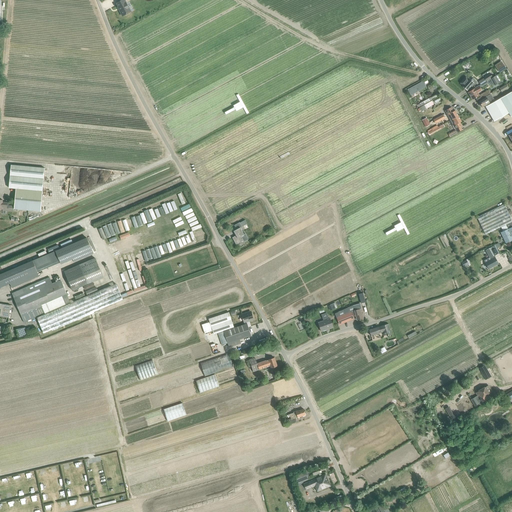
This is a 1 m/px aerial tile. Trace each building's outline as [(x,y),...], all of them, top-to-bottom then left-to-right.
[(118,7),(122,16),(130,12),(124,0),(122,0),(117,3),(118,7)] [(502,63),(496,67),(500,72),(506,68),(502,63)] [(484,78),(479,82),(480,85),(484,83),(486,81),(490,78),(492,77),(491,76),(490,74),(484,77),(484,78)] [(495,76),(491,79),(493,83),(492,84),(493,86),(499,83),(499,82),(495,76)] [(460,83),(461,84),(463,85),(462,86),(463,87),(464,89),(465,88),(467,90),(473,84),(475,85),(477,82),(473,79),(471,81),(469,79),(468,79),(466,77),(460,83)] [(471,91),(468,92),(473,99),(475,98),(476,98),(479,96),(477,93),(481,91),(480,89),(479,87),(481,86),(481,87),(488,83),(489,85),(490,85),(492,84),(493,83),(491,79),(490,78),(486,81),(484,83),(480,85),(479,86),(471,91)] [(408,90),(411,95),(426,87),(423,81),(408,90)] [(480,95),(482,98),(490,94),(488,90),(480,95)] [(495,101),(486,107),(491,115),(493,120),(507,112),(511,117),(511,116),(511,94),(511,92),(500,98),(495,101)] [(486,98),(479,102),(480,104),(479,104),(479,105),(481,107),(482,107),(485,105),(486,107),(495,101),(491,94),(486,97),(486,98)] [(430,102),(419,108),(421,111),(432,105),(434,104),(432,101),(430,102)] [(451,108),(445,111),(446,113),(450,121),(452,119),(455,118),(458,116),(455,111),(453,112),(452,110),(451,108)] [(445,118),(443,115),(437,118),(433,120),(435,124),(439,122),(445,118)] [(455,131),(448,134),(450,137),(462,130),(461,127),(462,127),(460,123),(461,122),(458,116),(455,118),(452,119),(450,121),(455,130),(455,131)] [(429,132),(427,133),(429,135),(430,134),(430,135),(444,127),(443,125),(441,126),(440,125),(439,126),(429,132)] [(11,165),(9,188),(16,189),(14,209),(41,212),(45,168),(11,165)] [(7,208),(9,208),(9,203),(2,202),(3,200),(0,199),(0,209),(3,210),(3,208),(7,208)] [(511,221),(504,205),(477,218),(486,236),(501,228),(506,226),(511,222),(511,221)] [(511,227),(508,229),(506,226),(501,228),(503,231),(501,232),(506,243),(511,240),(511,243),(511,244),(511,243),(511,227)] [(244,234),(240,228),(234,231),(236,235),(233,238),(236,244),(243,241),(243,242),(248,240),(245,234),(244,234)] [(93,254),(86,238),(56,251),(61,264),(73,259),(74,262),(93,254)] [(494,246),(490,248),(494,256),(498,253),(494,246)] [(488,261),(485,263),(487,266),(489,269),(498,264),(497,261),(495,257),(494,256),(490,248),(486,250),(490,257),(487,259),(488,261)] [(64,271),(72,291),(103,277),(95,258),(64,271)] [(0,274),(0,287),(10,284),(12,288),(39,276),(33,261),(0,274)] [(44,279),(11,293),(24,322),(45,313),(45,314),(70,303),(60,280),(52,283),(47,285),(44,279)] [(116,284),(37,318),(44,333),(52,330),(52,331),(94,313),(93,312),(123,299),(116,284)] [(133,288),(122,293),(124,299),(135,294),(133,288)] [(0,316),(8,318),(10,305),(0,303),(0,316)] [(351,312),(353,317),(356,316),(357,320),(360,320),(360,321),(364,320),(363,313),(361,314),(360,309),(362,309),(360,304),(353,305),(355,311),(351,312)] [(241,315),(244,323),(254,320),(251,311),(241,315)] [(210,322),(202,325),(204,333),(212,331),(214,334),(218,333),(222,345),(228,344),(229,347),(241,343),(239,340),(251,336),(248,327),(247,323),(244,324),(234,328),(229,312),(209,319),(209,320),(210,322)] [(339,324),(348,321),(346,314),(337,318),(339,324)] [(318,323),(320,327),(321,331),(333,327),(330,319),(318,323)] [(378,327),(369,330),(371,336),(380,333),(383,332),(384,336),(387,335),(392,335),(388,324),(381,326),(378,327)] [(25,328),(16,330),(19,338),(28,336),(25,328)] [(249,360),(251,366),(253,372),(268,367),(266,360),(257,363),(255,358),(249,360)] [(274,358),(268,360),(271,368),(277,366),(274,358)] [(486,380),(492,377),(488,370),(482,373),(486,380)] [(490,398),(488,394),(492,392),(488,385),(481,389),(480,388),(478,389),(479,391),(476,393),(477,395),(472,399),(476,406),(482,403),(490,398)] [(461,415),(459,412),(454,415),(449,407),(446,408),(452,419),(455,417),(455,418),(461,415)] [(296,418),(305,415),(304,410),(299,411),(298,410),(294,412),(294,413),(290,414),(291,419),(288,420),(289,425),(297,422),(296,418)] [(306,470),(293,476),(296,484),(303,482),(310,479),(306,470)] [(306,490),(315,486),(317,491),(330,486),(325,473),(312,479),(303,483),(306,490)] [(384,502),(377,506),(380,511),(390,511),(391,511),(390,510),(389,511),(384,502)]
